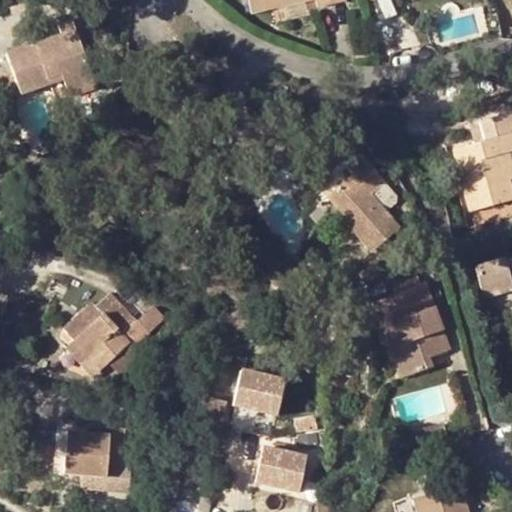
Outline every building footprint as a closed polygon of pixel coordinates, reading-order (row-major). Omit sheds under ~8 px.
[(306,0),(305,0),(247,0),(251,14),(306,0)] [(11,71),(20,94),(49,84),(48,79),(60,75),(65,87),(93,78),(72,22),(59,25),(61,33),(5,54),(11,71)] [(20,94),(11,71),(0,74),(0,81),(6,99),(20,94)] [(48,79),(49,84),(55,101),(68,96),(65,87),(60,75),(48,79)] [(65,87),(68,96),(96,86),(93,78),(65,87)] [(0,105),(0,135),(7,156),(17,152),(1,106),(0,105)] [(511,190),(509,180),(501,154),(511,151),(511,112),(469,125),(475,145),(452,151),(470,212),(511,198),(511,190)] [(268,154),(274,168),(298,157),(292,143),(268,154)] [(509,180),(511,178),(511,151),(501,154),(509,180)] [(350,224),(347,227),(372,253),(398,228),(387,214),(370,195),(380,186),(383,183),(359,155),(345,167),(351,174),(326,197),(350,224)] [(370,195),(387,214),(394,207),(393,200),(380,186),(370,195)] [(350,224),(326,197),(317,205),(341,231),(347,227),(350,224)] [(511,259),(505,262),(504,259),(475,268),(483,298),(511,290),(511,289),(510,280),(511,279),(511,259)] [(396,296),(403,317),(393,320),(400,343),(389,347),(400,378),(432,367),(429,358),(449,352),(446,345),(442,347),(428,308),(418,280),(408,283),(411,291),(396,296)] [(411,291),(408,283),(393,287),(396,296),(411,291)] [(74,341),(89,358),(101,370),(130,342),(135,348),(164,319),(152,307),(135,322),(108,293),(95,306),(103,314),(74,341)] [(403,317),(396,296),(373,304),(380,324),(393,320),(403,317)] [(66,333),(74,341),(103,314),(95,306),(66,333)] [(442,347),(446,345),(434,307),(428,308),(442,347)] [(393,320),(380,324),(389,347),(400,343),(393,320)] [(279,381),(234,373),(228,408),(273,416),(279,381)] [(109,437),(110,427),(86,427),(86,435),(109,437)] [(109,437),(107,463),(122,464),(124,429),(110,427),(109,437)] [(416,434),(420,447),(447,439),(443,427),(416,434)] [(106,476),(107,463),(109,437),(86,435),(67,434),(65,474),(106,476)] [(259,449),(253,483),(298,491),(304,457),(259,449)] [(415,500),(418,511),(467,511),(459,486),(415,500)]
